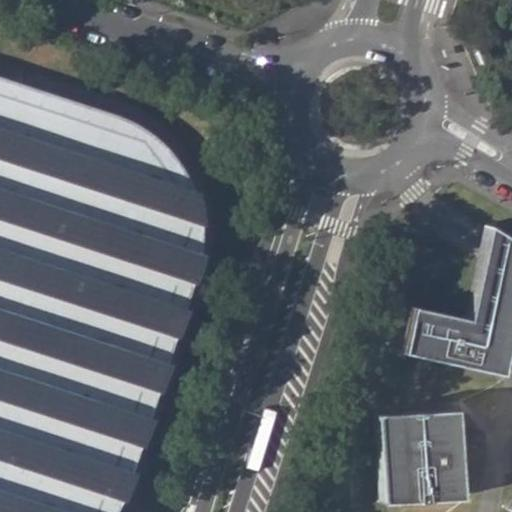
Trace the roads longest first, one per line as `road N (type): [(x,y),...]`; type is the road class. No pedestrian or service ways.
road 1 (secondary): [(301,147),(298,215),(203,511)]
road 2 (secondary): [(241,511),(333,226),(346,197),(379,178)]
road 3 (residential): [(317,61),(280,67),(163,58)]
road 4 (residential): [(29,0),(163,58)]
road 5 (residential): [(163,58),(240,85),(292,118)]
